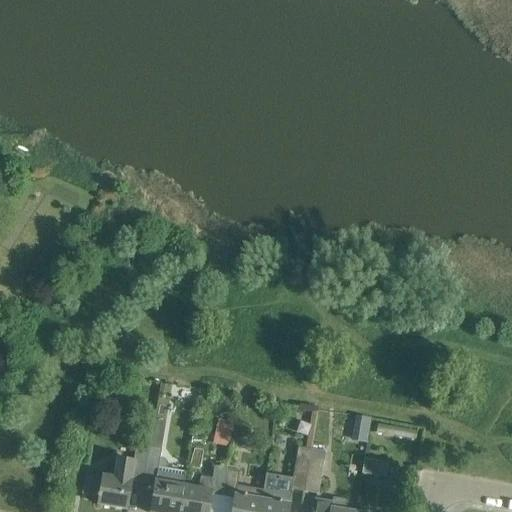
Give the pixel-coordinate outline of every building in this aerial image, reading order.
[(355,436),(373,437),(374,415),(356,414),(355,436)] [(312,435),(316,423),(303,419),(299,431),(312,435)] [(212,445),(227,448),(233,424),(218,421),(212,445)] [(147,448),(148,448),(159,450),(160,442),(149,440),(147,448)] [(147,448),(137,446),(135,446),(132,462),(116,460),(112,478),(102,476),(101,478),(84,475),(80,495),(98,498),(96,505),(126,511),(130,484),(142,486),(148,448),(147,448)] [(148,511),(177,511),(182,486),(185,473),(166,470),(167,464),(164,460),(159,459),(160,450),(159,450),(148,448),(142,486),(153,488),(148,511)] [(262,492),(258,511),(286,511),(290,497),(291,491),(303,493),(310,451),(297,449),(292,481),(266,476),(263,492),(262,492)] [(325,454),(310,451),(303,493),(317,496),(325,454)] [(361,475),(385,479),(387,465),(363,460),(361,475)] [(206,511),(209,498),(221,500),(226,469),(213,467),(211,478),(200,476),(198,489),(182,486),(177,511),(206,511)] [(231,511),(258,511),(262,492),(236,487),(239,471),(226,469),(221,500),(233,502),(231,511)] [(346,511),(348,502),(333,499),(332,504),(315,501),(313,511),(346,511)]
